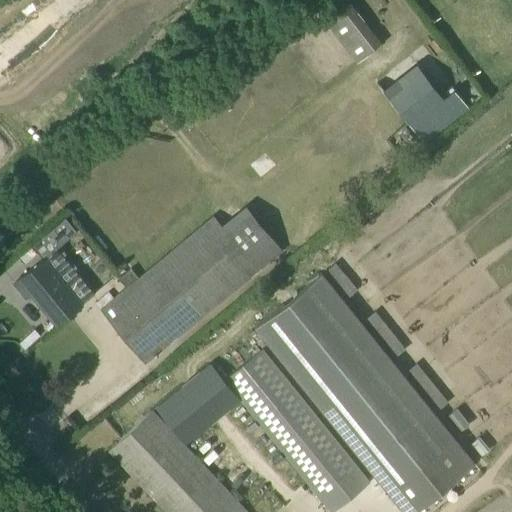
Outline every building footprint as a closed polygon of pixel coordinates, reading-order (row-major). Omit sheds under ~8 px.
[(114,0),(109,3),(126,33),(185,0),(114,0)] [(309,0),(315,7),(356,60),(381,41),(348,0),(309,0)] [(442,96),(409,123),(425,141),(468,107),(453,88),(442,96)] [(145,361),(254,271),(209,216),(137,276),(130,267),(118,277),(125,286),(100,307),(145,361)] [(57,323),(80,304),(43,258),(14,281),(26,296),(31,292),(57,323)] [(343,298),(355,287),(333,261),(320,271),(343,298)] [(254,326),(404,511),(411,511),(473,462),(321,272),(254,326)] [(390,357),(404,346),(373,308),(359,319),(390,357)] [(223,379),(291,463),(249,501),(259,511),(300,511),(318,496),(331,511),(369,480),(262,348),(223,379)] [(167,511),(250,511),(153,408),(109,449),(167,511)]
